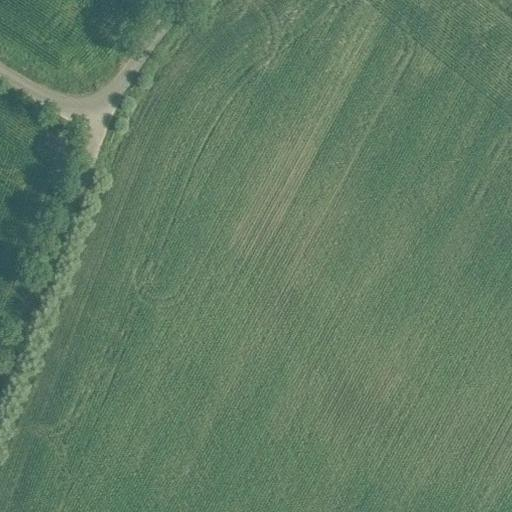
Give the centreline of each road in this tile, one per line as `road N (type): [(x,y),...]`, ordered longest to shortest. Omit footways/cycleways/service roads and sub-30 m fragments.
road 1 (track): [(96,114),(93,148),(0,390)]
road 2 (unclassified): [(96,114),(186,0)]
